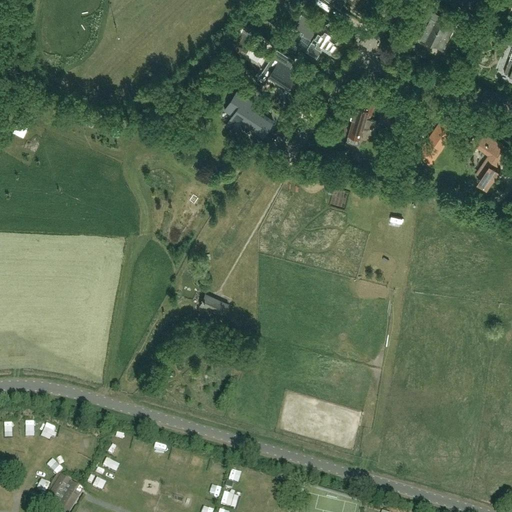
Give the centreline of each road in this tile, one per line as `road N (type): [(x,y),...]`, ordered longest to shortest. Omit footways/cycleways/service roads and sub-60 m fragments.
road 1 (unclassified): [(478,511),(57,390)]
road 2 (residential): [(511,106),(358,60)]
road 3 (residential): [(289,162),(358,60)]
